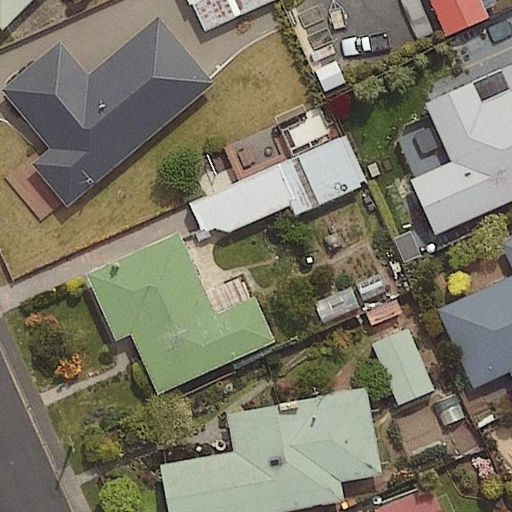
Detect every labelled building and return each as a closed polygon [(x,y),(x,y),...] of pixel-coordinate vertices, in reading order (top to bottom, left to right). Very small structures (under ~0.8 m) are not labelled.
[(0,0),(0,28),(28,0),(0,0)] [(192,0),(203,25),(262,0),(192,0)] [(485,12),(480,0),(432,0),(446,30),(485,12)] [(211,86),(154,20),(86,77),(56,42),(0,89),(0,94),(47,150),(28,166),(65,210),(211,86)] [(511,199),(511,66),(499,72),(508,92),(481,104),(471,82),(422,104),(448,163),(408,181),(432,235),(511,199)] [(364,179),(343,130),(191,198),(207,235),(290,199),(294,210),(364,179)] [(176,233),(82,275),(112,342),(127,335),(154,396),(272,344),(251,297),(212,314),(176,233)] [(511,242),(503,247),(511,266),(511,279),(439,313),(473,388),(509,372),(511,377),(511,242)] [(434,385),(407,323),(370,340),(397,401),(434,385)] [(378,477),(363,390),(224,415),(231,455),(159,468),(166,511),(291,511),(340,503),(337,484),(378,477)] [(442,511),(430,482),(375,506),(377,511),(442,511)]
